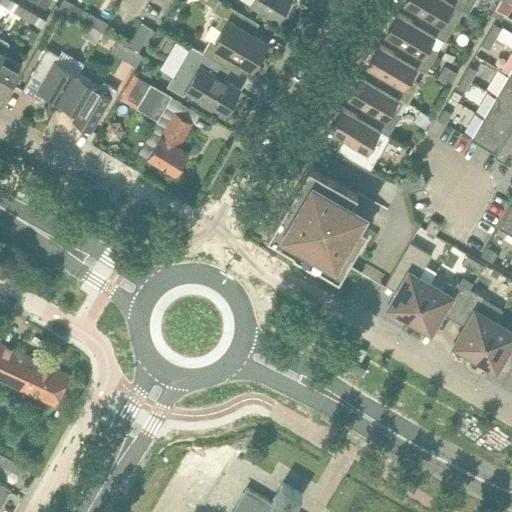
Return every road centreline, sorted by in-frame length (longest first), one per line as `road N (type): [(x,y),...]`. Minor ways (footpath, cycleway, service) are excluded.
road 1 (residential): [(33,511),(101,393),(106,360),(81,331),(0,284)]
road 2 (residential): [(211,226),(349,0)]
road 3 (residential): [(211,226),(89,162),(58,162),(0,128)]
road 4 (residential): [(511,418),(334,313)]
road 5 (secondary): [(511,493),(335,398)]
road 6 (secondary): [(162,285),(21,219)]
road 7 (secondary): [(21,219),(143,312)]
road 8 (secondary): [(152,357),(110,471)]
road 9 (secondary): [(110,471),(137,447),(179,374)]
